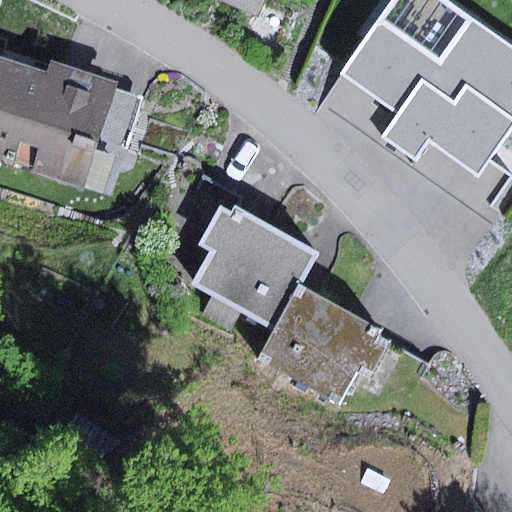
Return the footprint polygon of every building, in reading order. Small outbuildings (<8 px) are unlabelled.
[(258,0),(211,0),(251,17),(258,0)] [(511,47),(441,0),(391,0),(342,75),(396,111),(379,136),(415,159),(426,143),(477,176),(511,123),(511,47)] [(41,71),(0,57),(0,163),(79,189),(114,81),(46,58),(41,71)] [(207,252),(233,208),(240,195),(201,173),(169,230),(207,252)] [(190,285),(273,331),(298,284),(316,253),(233,208),(207,252),(190,285)] [(382,330),(298,284),(273,331),(258,358),(342,404),(349,391),(379,337),(382,330)] [(428,364),(379,337),(349,391),(399,417),(428,364)] [(77,416),(65,433),(101,457),(122,442),(77,416)]
